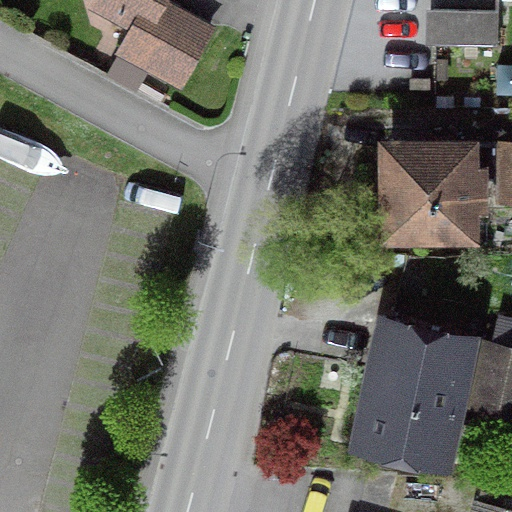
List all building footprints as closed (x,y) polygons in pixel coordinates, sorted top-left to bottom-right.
[(102,0),(106,12),(134,27),(120,53),(176,83),(205,30),(157,5),(159,0),(102,0)] [(494,10),(492,10),(492,13),(430,12),(429,45),(493,47),(494,10)] [(431,146),(385,146),(385,232),(466,232),(466,179),(479,179),(479,168),(466,168),(466,146),(449,146),(449,133),(431,134),(431,146)] [(437,456),(461,343),(385,326),(360,439),(437,456)] [(511,354),(488,349),(476,402),(511,410),(511,354)] [(511,511),(473,503),(470,511),(511,511)]
